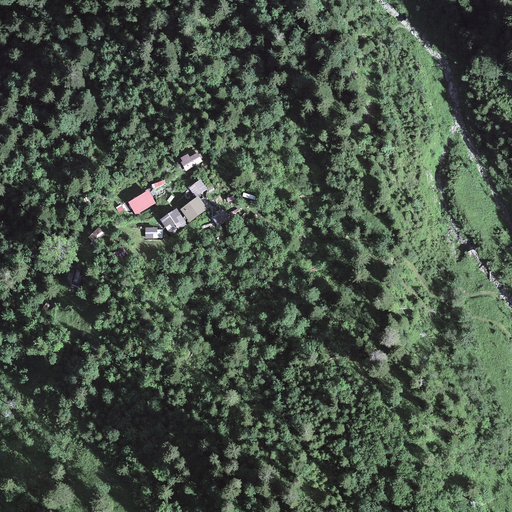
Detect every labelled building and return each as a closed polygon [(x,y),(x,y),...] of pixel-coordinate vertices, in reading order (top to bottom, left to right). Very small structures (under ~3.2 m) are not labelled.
[(186,152),(177,159),(185,172),(202,160),(196,151),(188,156),(186,152)] [(194,195),(198,194),(206,188),(198,178),(188,187),(194,195)] [(125,200),(134,215),(155,203),(146,188),(125,200)] [(198,194),(194,195),(179,208),(190,221),(208,207),(198,194)] [(158,220),(170,235),(186,222),(174,207),(158,220)] [(211,218),(216,227),(229,220),(224,210),(211,218)] [(98,224),(86,236),(95,246),(108,235),(98,224)] [(143,227),(143,239),(159,239),(160,228),(143,227)] [(117,268),(131,259),(122,245),(108,254),(117,268)] [(88,279),(72,274),(65,296),(81,301),(88,279)]
